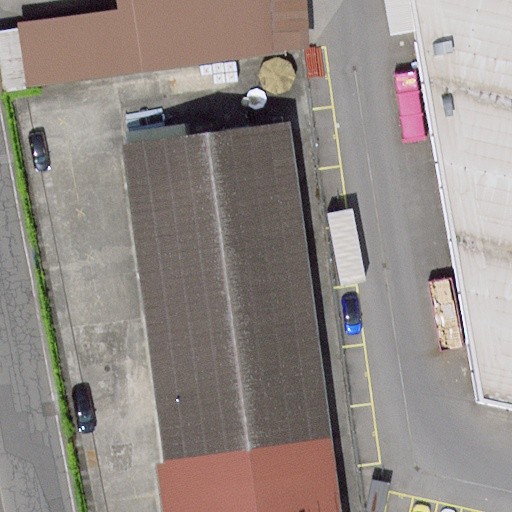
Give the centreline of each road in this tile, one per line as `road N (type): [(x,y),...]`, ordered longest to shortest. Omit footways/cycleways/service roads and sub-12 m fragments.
road 1 (unknown): [(345,0),(391,314),(427,450),(511,488)]
road 2 (unclassified): [(0,313),(38,511)]
